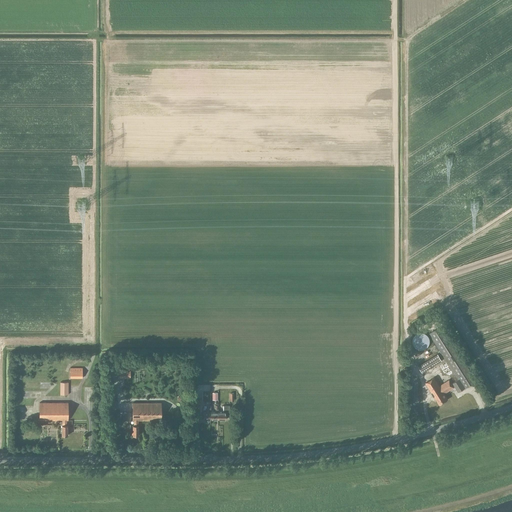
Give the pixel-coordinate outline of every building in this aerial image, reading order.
[(438,282),(443,279),(439,272),(436,273),(438,277),(433,280),(432,277),(421,283),(424,288),(437,281),(438,282)] [(438,289),(426,296),(429,301),(441,294),(438,289)] [(441,326),(429,334),(458,380),(453,384),(458,393),(464,389),(476,381),(441,326)] [(430,342),(430,341),(430,340),(429,339),(429,338),(429,337),(428,337),(428,336),(427,335),(426,334),(425,334),(425,333),(424,333),(423,333),(422,333),(421,333),(420,333),(419,333),(418,333),(417,334),(416,334),(416,335),(415,335),(415,336),(414,337),(413,338),(413,339),(413,340),(413,341),(413,342),(413,343),(413,344),(413,345),(414,345),(414,346),(415,347),(416,348),(417,349),(418,349),(419,349),(420,350),(421,350),(422,350),(423,350),(424,350),(424,349),(425,349),(426,348),(427,348),(427,347),(428,347),(428,346),(429,346),(429,345),(429,344),(430,343),(430,342)] [(428,369),(442,360),(438,354),(424,363),(424,362),(417,367),(421,373),(428,369)] [(82,368),(70,368),(70,378),(82,378),(82,368)] [(118,368),(118,378),(130,378),(130,368),(118,368)] [(444,394),(454,388),(449,380),(439,386),(434,378),(426,383),(439,405),(448,400),(444,394)] [(68,395),(68,382),(60,382),(60,395),(68,395)] [(479,391),(484,400),(488,397),(484,388),(479,391)] [(68,403),(39,403),(39,420),(62,420),(62,425),(67,425),(67,420),(68,420),(68,403)] [(134,420),(134,425),(138,425),(138,420),(161,420),(161,403),(133,403),(133,420),(134,420)] [(218,420),(226,420),(226,414),(230,414),(230,406),(223,406),(223,412),(218,412),(218,420)]
